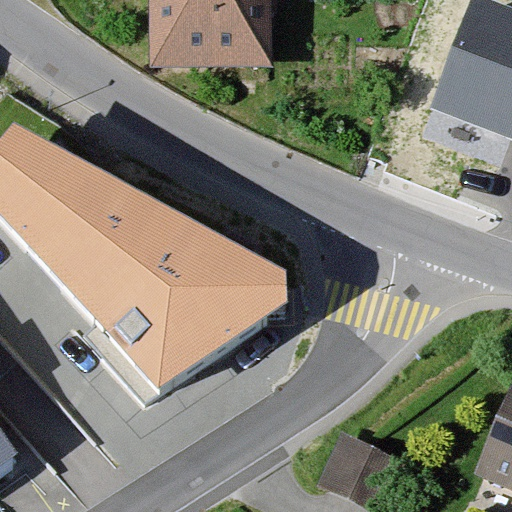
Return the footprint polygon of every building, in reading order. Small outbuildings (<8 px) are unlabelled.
[(269,0),(160,0),(160,73),(270,73),(269,0)] [(511,9),(487,0),(471,0),(430,108),(511,138),(511,9)] [(26,161),(0,193),(0,223),(159,398),(268,326),(266,290),(26,161)] [(511,386),(508,385),(467,485),(511,503),(511,386)] [(0,442),(0,475),(16,464),(0,442)] [(373,511),(391,467),(336,445),(316,497),(353,511),(373,511)]
